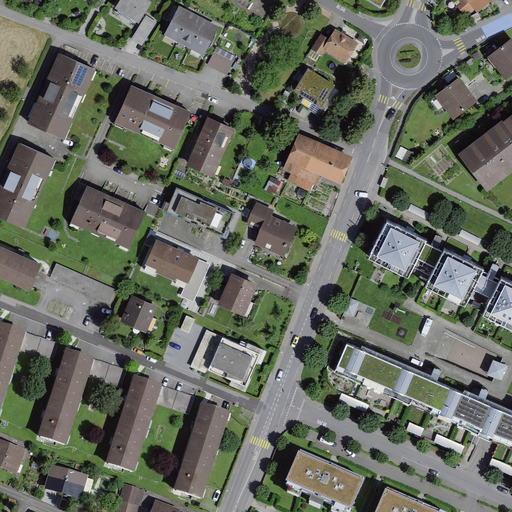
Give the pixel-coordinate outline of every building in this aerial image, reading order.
[(139,24),(152,2),(147,0),(120,0),(114,10),(139,24)] [(235,0),(245,6),(248,8),(252,2),(248,0),(235,0)] [(462,0),(466,4),(462,8),(467,13),(476,5),(478,7),(485,0),(462,0)] [(192,15),(179,9),(166,33),(179,39),(192,15)] [(204,21),(192,15),(179,39),(191,46),(204,21)] [(145,48),(159,24),(146,17),(132,41),(145,48)] [(216,28),(204,21),(191,46),(204,52),(216,28)] [(344,63),(356,45),(334,31),(329,39),(320,34),(309,51),(321,58),(325,51),(344,63)] [(511,38),(487,57),(506,80),(511,74),(511,38)] [(225,76),(232,63),(214,54),(208,67),(225,76)] [(57,56),(42,89),(81,107),(96,73),(57,56)] [(322,107),(334,86),(307,69),(294,89),(322,107)] [(478,102),(459,77),(435,96),(453,120),(478,102)] [(132,87),(117,122),(146,135),(161,100),(132,87)] [(42,89),(27,123),(66,140),(81,107),(42,89)] [(161,100),(146,135),(174,148),(190,112),(161,100)] [(511,112),(499,122),(511,139),(511,112)] [(232,129),(209,119),(189,163),(212,173),(232,129)] [(511,139),(499,122),(457,154),(486,193),(511,173),(511,139)] [(348,160),(292,137),(280,166),(296,172),(289,188),(305,195),(308,188),(311,189),(319,169),(341,178),(348,160)] [(18,144),(3,177),(39,194),(54,161),(18,144)] [(3,177),(0,183),(0,215),(23,227),(39,194),(3,177)] [(114,199),(86,186),(70,221),(99,234),(114,199)] [(234,213),(175,188),(168,203),(164,201),(160,209),(227,238),(231,230),(227,228),(234,213)] [(143,212),(114,199),(99,234),(127,247),(143,212)] [(273,210),(256,202),(247,222),(264,230),(270,216),(273,210)] [(282,258),(296,228),(270,216),(264,230),(255,245),(282,258)] [(426,242),(387,223),(369,259),(408,279),(414,267),(425,244),(426,242)] [(197,258),(155,241),(144,268),(186,285),(197,258)] [(443,253),(425,244),(414,267),(431,276),(443,253)] [(38,265),(0,246),(0,278),(25,291),(38,265)] [(483,271),(443,252),(443,253),(431,276),(425,289),(464,308),(472,293),(481,275),(483,271)] [(115,290),(56,266),(50,279),(109,304),(115,290)] [(255,285),(229,274),(217,304),(243,315),(255,285)] [(499,284),(481,275),(472,293),(490,302),(499,284)] [(511,286),(501,281),(499,284),(490,302),(482,317),(511,332),(511,286)] [(158,307),(131,295),(120,322),(147,333),(158,307)] [(346,312),(353,315),(359,301),(352,298),(346,312)] [(196,320),(187,316),(179,334),(188,338),(196,320)] [(0,325),(0,372),(11,376),(25,333),(0,325)] [(222,336),(209,367),(208,369),(231,379),(232,377),(241,381),(255,350),(222,336)] [(336,368),(410,401),(422,374),(347,342),(336,368)] [(64,352),(50,394),(79,404),(93,362),(64,352)] [(487,375),(502,380),(508,366),(493,360),(487,375)] [(0,372),(0,410),(11,376),(0,372)] [(410,401),(445,416),(456,389),(422,374),(410,401)] [(133,379),(119,422),(148,431),(162,388),(133,379)] [(445,416),(501,440),(511,413),(456,389),(445,416)] [(50,394),(36,436),(65,446),(79,404),(50,394)] [(200,405),(187,448),(216,457),(229,415),(200,405)] [(511,413),(501,440),(511,444),(511,413)] [(119,422),(105,465),(134,474),(148,431),(119,422)] [(0,443),(0,472),(16,478),(26,453),(0,443)] [(187,448),(173,491),(202,500),(216,457),(187,448)] [(351,511),(364,480),(299,452),(285,486),(343,511),(351,511)] [(87,479),(53,468),(45,491),(79,502),(87,479)] [(138,511),(144,493),(124,486),(116,511),(138,511)] [(442,511),(386,488),(375,511),(442,511)] [(180,511),(155,502),(150,511),(180,511)]
